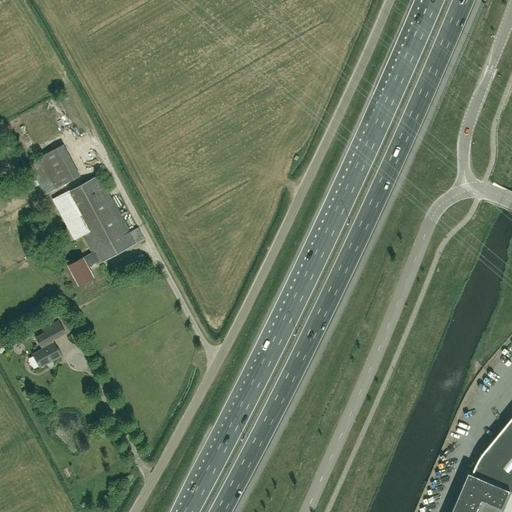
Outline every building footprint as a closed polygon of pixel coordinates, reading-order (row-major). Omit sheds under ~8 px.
[(74,130),(68,135),(72,140),(78,135),(74,130)] [(63,143),(27,163),(44,195),(80,175),(63,143)] [(129,232),(99,175),(61,195),(92,253),(82,258),(82,257),(67,265),(78,285),(92,277),(87,267),(97,262),(98,264),(143,240),(137,228),(129,232)] [(60,356),(53,343),(52,340),(65,333),(59,322),(43,330),(44,333),(36,337),(40,346),(41,346),(42,348),(32,354),(39,367),(60,356)] [(511,511),(511,417),(486,449),(485,451),(483,453),(482,454),(481,453),(476,465),(472,473),(469,472),(451,511),(511,511)]
